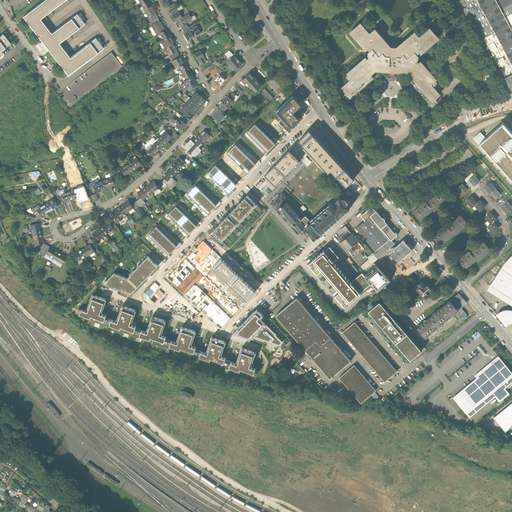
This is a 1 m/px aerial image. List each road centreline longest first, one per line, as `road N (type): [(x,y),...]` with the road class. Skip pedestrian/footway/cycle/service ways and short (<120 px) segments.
road 1 (residential): [(155,275),(318,109)]
road 2 (residential): [(222,336),(374,189)]
road 3 (unclassified): [(511,104),(460,121),(368,181)]
road 4 (residential): [(215,101),(154,168),(103,208)]
road 5 (residential): [(222,336),(128,302),(155,275)]
road 6 (tertiary): [(374,189),(463,287)]
road 7 (residential): [(463,287),(503,248),(502,218),(478,193)]
